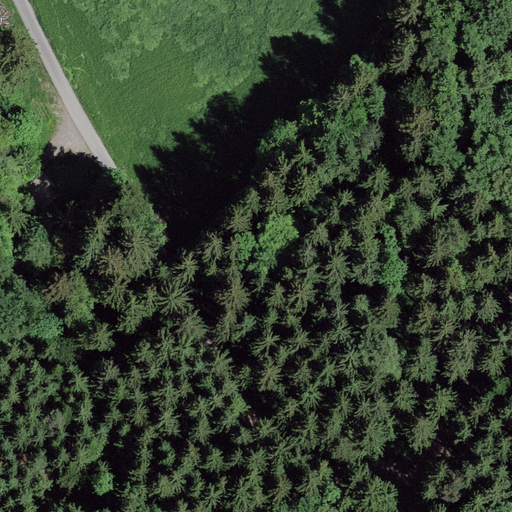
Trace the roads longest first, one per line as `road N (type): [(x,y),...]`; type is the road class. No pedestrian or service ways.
road 1 (track): [(16,0),(70,116),(272,448),(324,486),(423,483)]
road 2 (track): [(511,307),(412,511)]
